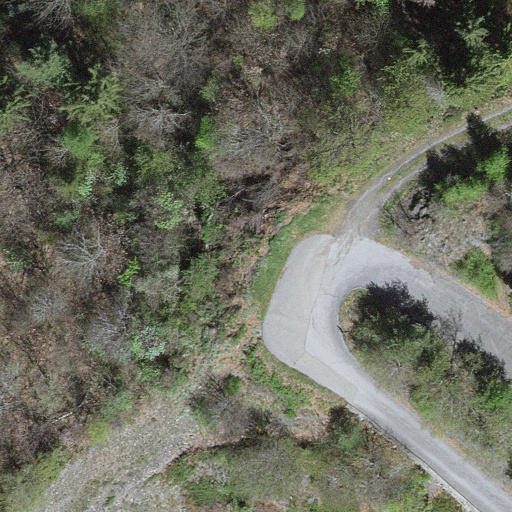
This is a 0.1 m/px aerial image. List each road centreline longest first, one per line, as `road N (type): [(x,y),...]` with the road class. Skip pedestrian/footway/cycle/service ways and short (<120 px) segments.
road 1 (unclassified): [(511,326),(392,245),(364,242),(336,256),(328,279),(414,415),(511,508)]
road 2 (track): [(364,242),(423,168),(511,128)]
